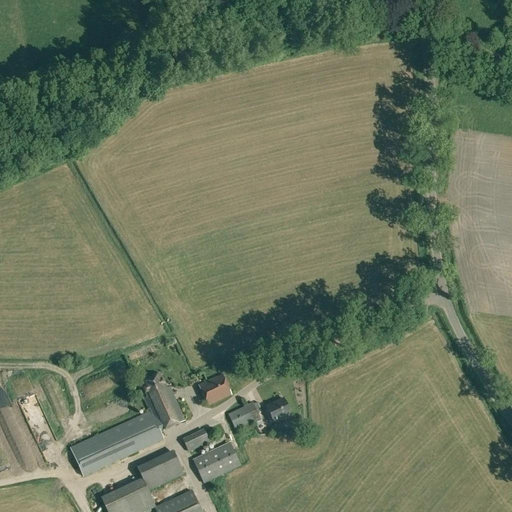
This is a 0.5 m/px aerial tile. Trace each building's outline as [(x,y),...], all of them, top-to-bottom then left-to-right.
[(198,386),(207,406),(232,395),(223,374),(198,386)] [(69,448),(82,478),(164,441),(160,432),(184,421),(169,388),(167,388),(161,375),(140,384),(147,398),(144,399),(149,411),(87,440),(69,448)] [(17,415),(1,379),(0,379),(0,390),(5,402),(1,405),(7,419),(17,415)] [(51,393),(55,403),(65,399),(61,389),(51,393)] [(265,406),(273,423),(291,415),(283,398),(265,406)] [(227,414),(235,430),(254,421),(257,427),(263,424),(253,402),(227,414)] [(37,427),(43,445),(57,440),(51,423),(37,427)] [(183,440),(188,452),(210,442),(204,430),(183,440)] [(192,460),(203,484),(241,466),(230,442),(192,460)] [(137,469),(141,479),(99,498),(105,511),(144,511),(155,507),(147,492),(184,474),(173,452),(137,469)] [(154,509),(155,511),(200,511),(190,491),(154,509)]
